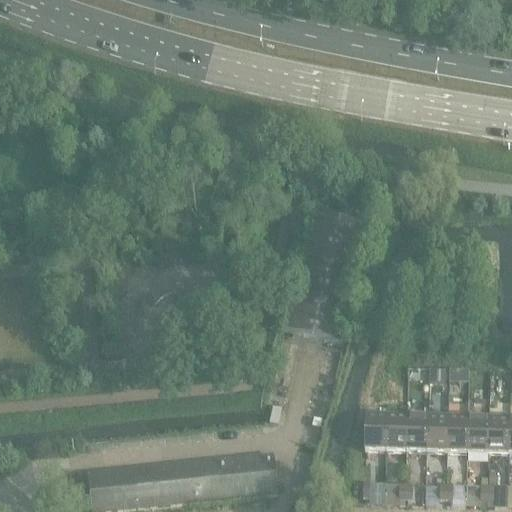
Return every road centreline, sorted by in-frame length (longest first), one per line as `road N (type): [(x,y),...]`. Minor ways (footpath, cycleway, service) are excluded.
road 1 (primary): [(12,0),(300,89),(511,127)]
road 2 (primary): [(511,74),(145,0)]
